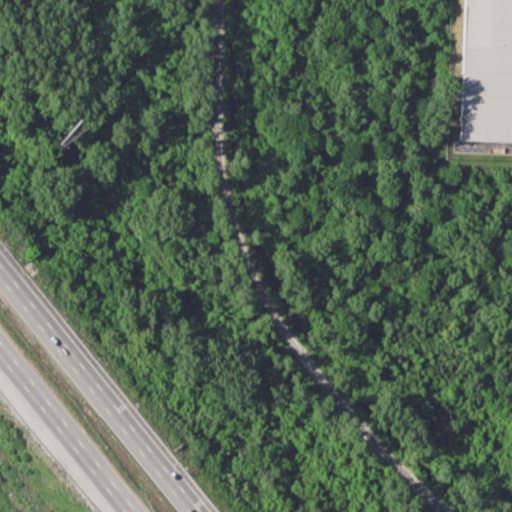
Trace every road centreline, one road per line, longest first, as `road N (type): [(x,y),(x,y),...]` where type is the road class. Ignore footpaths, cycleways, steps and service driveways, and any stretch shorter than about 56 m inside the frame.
road 1 (motorway): [(187,511),(0,275)]
road 2 (motorway): [(0,353),(127,511)]
